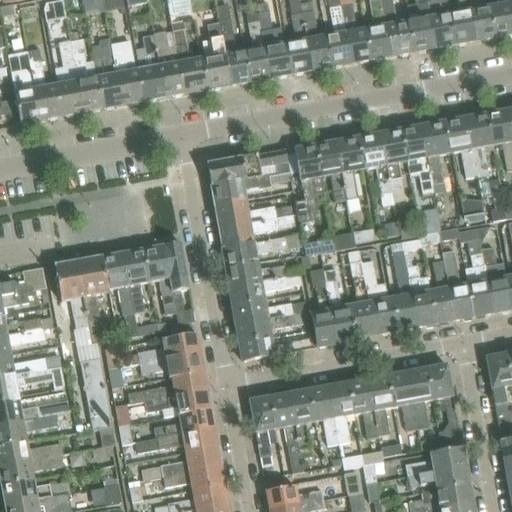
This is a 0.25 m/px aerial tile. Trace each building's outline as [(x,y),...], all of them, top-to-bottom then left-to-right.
[(104,5),(102,0),(82,0),(83,6),(84,9),(104,5)] [(102,0),(104,5),(105,11),(124,8),(122,0),(102,0)] [(327,38),(333,68),(335,70),(341,69),(342,67),(352,65),(341,2),(340,0),(328,0),(329,4),(335,37),(327,38)] [(351,0),(340,0),(352,65),(359,64),(362,65),(368,64),(369,62),(371,61),(366,31),(357,33),(351,0)] [(366,31),(371,61),(372,61),(374,63),(380,62),(382,59),(391,58),(380,0),(369,0),(375,29),(366,31)] [(380,0),(391,58),(399,56),(402,58),(408,57),(409,55),(413,54),(408,23),(406,24),(396,25),(391,0),(380,0)] [(425,54),(426,51),(436,50),(426,0),(414,0),(416,6),(407,8),(410,23),(408,23),(413,54),(416,53),(419,55),(425,54)] [(452,49),(453,46),(455,46),(450,16),(447,0),(439,2),(438,0),(426,0),(436,50),(444,48),(446,50),(452,49)] [(465,46),(466,44),(476,42),(468,0),(456,0),(459,14),(450,16),(455,46),(457,46),(459,47),(465,46)] [(492,41),(493,39),(495,39),(490,9),(481,10),(479,0),(468,0),(476,42),(484,41),(486,43),(492,41)] [(505,39),(507,37),(511,35),(511,19),(508,0),(497,0),(499,7),(490,9),(495,39),(497,39),(499,40),(505,39)] [(67,19),(65,9),(64,2),(43,5),(46,23),(67,19)] [(313,2),(301,5),(302,9),(313,72),(320,71),(323,72),(329,71),(330,69),(333,68),(327,38),(319,40),(313,2)] [(12,7),(0,8),(0,14),(1,18),(13,16),(12,7)] [(249,84),(250,83),(245,53),(236,54),(231,22),(228,7),(217,10),(220,24),(231,87),(239,85),(241,87),(247,86),(249,84)] [(302,76),(304,74),(313,72),(302,9),(290,11),(296,43),(288,45),(287,45),(293,76),(294,75),(296,77),(302,76)] [(259,17),(270,80),(278,78),(280,80),(286,79),(287,77),(293,76),(287,45),(275,47),(270,15),(259,17)] [(253,51),(245,53),(250,83),(251,83),(253,85),(259,84),(261,81),(270,80),(259,17),(247,19),(253,51)] [(176,49),(184,95),(195,93),(197,95),(203,94),(204,92),(209,91),(203,60),(191,63),(185,32),(184,24),(172,26),(173,34),(176,49)] [(203,44),(206,60),(203,60),(209,91),(212,90),(214,92),(220,91),(221,89),(231,87),(220,24),(207,27),(210,43),(203,44)] [(79,34),(70,36),(71,43),(80,42),(79,34)] [(158,37),(154,38),(165,99),(173,97),(175,99),(181,98),(182,96),(184,95),(176,49),(169,50),(166,35),(158,37)] [(145,54),(136,55),(139,72),(142,87),(138,88),(141,103),(145,102),(147,102),(149,104),(155,103),(157,100),(165,99),(154,38),(143,40),(144,49),(145,54)] [(94,64),(97,80),(103,110),(104,110),(106,112),(112,110),(114,108),(122,106),(112,49),(110,40),(99,42),(100,47),(92,49),(94,64)] [(71,43),(84,114),(91,112),(93,114),(99,113),(100,110),(103,110),(97,80),(94,64),(86,65),(84,57),(85,56),(82,41),(80,42),(71,43)] [(73,118),(75,115),(84,114),(71,43),(59,45),(63,69),(55,71),(58,87),(60,102),(57,103),(59,118),(65,117),(67,119),(73,118)] [(131,46),(112,49),(122,106),(130,105),(132,107),(138,106),(139,103),(141,103),(138,88),(142,87),(139,72),(136,72),(131,46)] [(28,55),(8,59),(10,69),(12,79),(20,125),(40,121),(29,61),(28,55)] [(29,61),(40,121),(48,120),(50,122),(56,121),(57,118),(59,118),(57,103),(60,102),(58,87),(54,87),(46,89),(41,63),(34,64),(34,60),(29,61)] [(511,171),(511,130),(509,114),(499,115),(496,114),(490,115),(488,117),(494,148),(503,146),(508,173),(511,171)] [(476,120),(467,121),(478,178),(481,198),(490,197),(487,182),(486,177),(489,176),(484,149),(494,148),(488,117),(486,118),(483,116),(477,117),(476,120)] [(478,178),(467,121),(458,123),(456,121),(450,122),(448,125),(444,125),(450,156),(452,156),(461,154),(466,180),(478,178)] [(430,128),(422,129),(433,186),(443,184),(439,158),(448,156),(450,156),(444,125),(441,126),(438,124),(432,125),(430,128)] [(403,133),(402,133),(408,163),(410,178),(419,176),(422,195),(434,193),(433,186),(422,129),(413,131),(410,129),(405,130),(403,133)] [(390,135),(381,137),(392,194),(403,192),(398,165),(408,163),(402,133),(400,133),(397,132),(392,133),(390,135)] [(363,156),(359,156),(362,172),(366,171),(375,169),(380,196),(392,194),(381,137),(372,138),(370,137),(364,138),(362,140),(360,141),(363,156)] [(352,173),(362,172),(359,156),(363,156),(360,141),(355,142),(352,140),(346,141),(345,144),(336,145),(346,202),(357,200),(352,173)] [(317,149),(315,149),(321,179),(330,178),(335,204),(346,202),(336,145),(327,147),(325,145),(319,146),(317,149)] [(304,151),(295,153),(304,203),(295,205),(298,225),(320,221),(315,197),(324,196),(321,179),(315,149),(314,149),(312,147),(306,148),(304,151)] [(289,173),(285,152),(207,167),(210,188),(289,173)] [(291,185),(289,173),(210,188),(214,208),(245,202),(244,194),(270,189),(291,185)] [(500,180),(488,182),(491,197),(493,210),(488,211),(491,224),(508,221),(505,208),(500,180)] [(468,224),(486,221),(482,202),(460,201),(463,219),(468,224)] [(246,206),(245,202),(214,208),(218,231),(276,220),(274,209),(247,214),(246,206)] [(292,208),(275,211),(277,220),(293,217),(292,208)] [(278,232),(276,220),(218,231),(222,250),(253,245),(251,237),(278,232)] [(421,237),(439,234),(441,233),(440,229),(439,223),(419,226),(420,233),(421,237)] [(397,224),(383,227),(386,239),(400,237),(399,230),(397,224)] [(477,231),(479,241),(480,246),(493,229),(490,229),(477,231)] [(360,233),(352,234),(354,245),(371,242),(373,235),(373,230),(360,233)] [(441,244),(459,241),(457,234),(457,230),(441,233),(439,234),(441,244)] [(459,244),(479,241),(477,231),(457,234),(459,241),(459,244)] [(334,252),(339,252),(355,249),(354,245),(352,234),(332,238),(334,252)] [(421,248),(441,244),(439,234),(421,237),(419,237),(420,241),(421,248)] [(222,250),(225,270),(259,264),(257,257),(282,252),(303,249),(300,236),(280,240),(253,245),(222,250)] [(422,250),(421,248),(420,241),(402,244),(403,252),(403,253),(422,250)] [(180,245),(164,248),(177,314),(179,327),(195,324),(192,311),(184,313),(181,293),(189,291),(180,245)] [(164,248),(144,252),(149,284),(159,283),(165,316),(177,314),(164,248)] [(491,249),(481,251),(482,256),(493,315),(500,313),(503,316),(508,315),(510,312),(511,311),(511,300),(508,278),(506,278),(503,262),(494,264),(491,249)] [(144,252),(123,255),(134,316),(146,314),(141,286),(149,284),(144,252)] [(356,306),(349,307),(355,343),(365,341),(366,338),(374,337),(361,265),(358,252),(347,254),(352,280),(356,306)] [(387,300),(393,333),(399,332),(401,334),(407,333),(408,330),(417,329),(406,270),(403,253),(403,252),(391,254),(394,272),(399,298),(391,300),(387,300)] [(443,255),(444,263),(455,322),(463,320),(465,323),(471,322),(472,319),(474,318),(468,285),(460,286),(455,261),(454,253),(443,255)] [(103,259),(102,259),(108,292),(118,290),(123,318),(124,318),(126,327),(128,341),(139,339),(137,330),(134,316),(123,255),(113,257),(103,259)] [(468,285),(474,318),(475,318),(478,320),(483,319),(485,316),(493,315),(482,256),(471,258),(472,268),(465,269),(468,285)] [(304,258),(301,258),(303,270),(310,269),(308,257),(304,258)] [(102,259),(77,264),(89,330),(101,328),(96,297),(109,294),(108,292),(102,259)] [(361,265),(374,337),(382,335),(384,338),(390,336),(391,333),(393,333),(387,300),(385,285),(376,287),(371,263),(361,265)] [(436,325),(437,325),(440,327),(445,326),(447,323),(455,322),(444,263),(433,265),(438,291),(429,292),(436,325)] [(77,264),(54,268),(64,321),(74,319),(77,333),(90,331),(89,330),(77,264)] [(299,271),(286,273),(285,267),(260,272),(259,264),(225,270),(229,289),(287,278),(300,276),(299,271)] [(417,268),(406,270),(417,329),(425,327),(427,330),(433,329),(434,326),(436,325),(429,292),(421,294),(417,268)] [(0,298),(46,290),(42,270),(23,274),(24,282),(0,285),(0,298)] [(317,350),(337,346),(326,285),(324,273),(323,270),(308,273),(310,288),(316,287),(320,312),(311,314),(317,350)] [(324,273),(326,285),(337,346),(355,343),(349,307),(341,309),(334,271),(324,273)] [(300,276),(287,278),(229,289),(232,308),(266,302),(264,294),(289,290),(302,287),(300,276)] [(0,319),(7,318),(6,309),(29,305),(28,300),(40,297),(42,306),(48,305),(48,301),(46,290),(0,298),(0,319)] [(266,302),(232,308),(236,326),(293,315),(291,306),(267,310),(266,302)] [(307,313),(293,315),(236,326),(239,346),(273,340),(271,332),(295,328),(309,325),(307,313)] [(0,338),(42,331),(53,329),(51,319),(40,321),(21,325),(19,316),(7,318),(0,319),(0,338)] [(157,326),(137,330),(139,339),(159,335),(157,328),(157,326)] [(0,338),(0,359),(10,358),(9,350),(36,345),(44,343),(42,331),(0,338)] [(93,347),(90,331),(77,333),(80,350),(93,347)] [(139,366),(200,356),(197,335),(162,342),(164,351),(137,356),(138,358),(139,366)] [(273,340),(239,346),(242,363),(313,350),(311,341),(274,348),(273,340)] [(80,350),(82,364),(101,361),(98,346),(93,347),(80,350)] [(103,352),(107,372),(118,370),(114,350),(103,352)] [(172,380),(204,375),(200,356),(139,366),(141,377),(167,373),(169,381),(172,380)] [(511,412),(507,414),(503,390),(511,388),(507,356),(486,360),(500,439),(511,436),(511,412)] [(12,368),(10,358),(0,359),(0,380),(60,370),(58,359),(44,362),(12,368)] [(138,358),(129,359),(130,368),(139,366),(138,358)] [(81,365),(93,432),(100,431),(113,429),(101,361),(82,364),(81,365)] [(441,450),(461,446),(447,367),(427,370),(432,402),(435,402),(446,409),(449,424),(442,434),(438,435),(439,441),(441,450)] [(63,386),(60,370),(0,380),(0,403),(18,400),(18,398),(16,389),(48,383),(52,383),(54,392),(61,390),(63,386)] [(107,372),(110,391),(124,388),(121,370),(118,370),(107,372)] [(425,403),(432,402),(427,370),(406,374),(416,432),(430,429),(425,403)] [(406,434),(416,432),(406,374),(387,378),(393,410),(401,408),(406,434)] [(143,405),(207,393),(204,375),(172,380),(173,388),(148,392),(127,396),(129,407),(143,405)] [(387,378),(367,381),(377,439),(388,437),(384,412),(393,410),(387,378)] [(367,381),(348,385),(354,417),(362,415),(367,441),(377,439),(367,381)] [(345,418),(354,417),(348,385),(328,388),(339,446),(350,444),(345,418)] [(328,388),(308,392),(314,424),(323,422),(328,448),(339,446),(328,388)] [(308,392),(288,396),(300,460),(311,458),(305,426),(314,424),(308,392)] [(207,393),(143,405),(145,416),(163,413),(164,420),(178,418),(211,412),(207,393)] [(288,396),(269,399),(275,431),(284,429),(292,476),(303,474),(288,396)] [(267,432),(275,431),(269,399),(249,403),(260,460),(271,458),(267,432)] [(0,427),(69,415),(67,404),(20,412),(19,402),(18,400),(0,403),(0,427)] [(127,408),(116,410),(118,423),(130,421),(127,408)] [(156,441),(214,430),(211,412),(178,418),(180,426),(154,430),(156,441)] [(0,448),(26,444),(24,435),(56,429),(56,424),(57,424),(56,417),(0,427),(0,448)] [(76,435),(74,426),(65,427),(66,437),(76,435)] [(117,429),(120,447),(132,445),(128,427),(119,428),(117,429)] [(113,429),(100,431),(103,450),(111,449),(116,448),(113,429)] [(185,455),(217,449),(214,430),(156,441),(135,444),(138,456),(158,452),(184,448),(185,455)] [(511,440),(501,442),(504,461),(511,459),(511,440)] [(441,450),(439,441),(420,444),(422,453),(441,450)] [(0,469),(61,458),(63,458),(61,445),(27,451),(26,444),(0,448),(0,469)] [(379,449),(380,454),(381,460),(401,457),(399,446),(379,449)] [(103,450),(92,452),(93,461),(113,457),(111,449),(103,450)] [(142,482),(163,478),(221,469),(217,449),(185,455),(186,463),(161,467),(140,471),(142,482)] [(405,468),(407,480),(465,470),(462,450),(430,455),(431,463),(405,468)] [(361,458),(363,468),(372,466),(382,464),(381,460),(380,454),(361,458)] [(0,469),(1,476),(0,477),(0,483),(0,484),(3,486),(3,488),(33,482),(31,474),(63,468),(61,458),(0,469)] [(271,458),(260,460),(262,469),(273,467),(271,458)] [(363,468),(361,458),(342,461),(343,467),(344,471),(363,468)] [(330,461),(332,469),(343,467),(342,461),(342,459),(330,461)] [(366,487),(375,485),(372,466),(363,468),(366,487)] [(191,493),(224,487),(221,469),(163,478),(165,489),(190,484),(191,493)] [(465,470),(407,480),(409,490),(435,485),(437,494),(469,488),(465,470)] [(356,475),(343,477),(347,499),(362,496),(359,476),(356,475)] [(3,488),(1,491),(2,497),(5,499),(7,507),(68,496),(71,495),(69,484),(34,490),(33,482),(3,488)] [(139,482),(127,485),(131,504),(142,502),(139,482)] [(375,485),(366,487),(370,505),(372,505),(379,504),(375,485)] [(121,504),(118,487),(103,489),(106,507),(120,505),(121,504)] [(199,511),(228,507),(224,487),(191,493),(193,500),(168,505),(168,508),(155,510),(154,511),(199,511)] [(266,493),(269,511),(322,503),(321,494),(297,498),(295,488),(266,493)] [(408,511),(439,511),(472,506),(469,488),(420,496),(422,502),(407,505),(408,511)] [(71,511),(68,496),(7,507),(7,511),(71,511)] [(365,511),(362,496),(347,499),(349,511),(365,511)] [(322,503),(269,511),(323,511),(327,511),(325,502),(322,503)]
